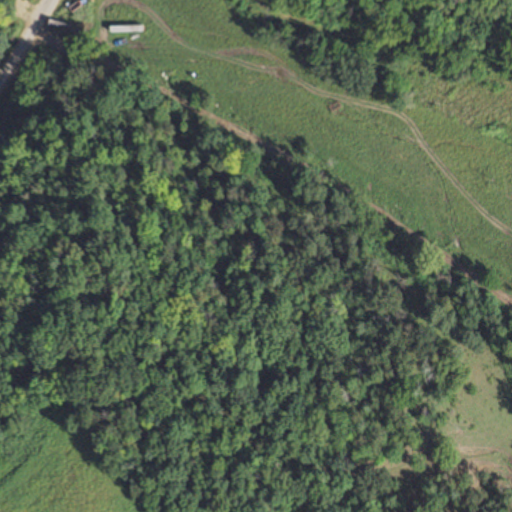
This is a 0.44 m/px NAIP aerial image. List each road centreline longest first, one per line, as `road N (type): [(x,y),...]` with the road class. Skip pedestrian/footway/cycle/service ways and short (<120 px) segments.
road 1 (residential): [(511,412),(502,372),(37,91)]
road 2 (residential): [(0,120),(37,91),(78,0)]
